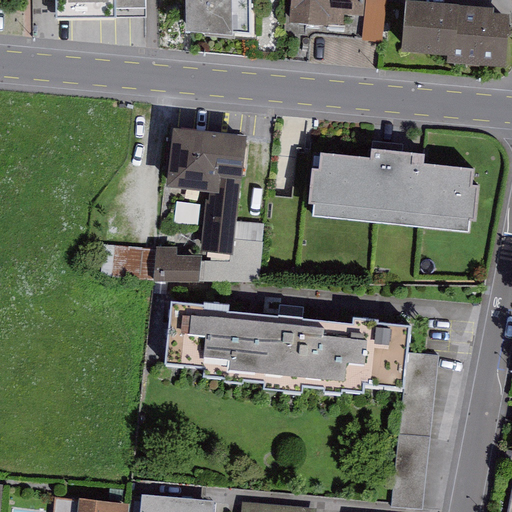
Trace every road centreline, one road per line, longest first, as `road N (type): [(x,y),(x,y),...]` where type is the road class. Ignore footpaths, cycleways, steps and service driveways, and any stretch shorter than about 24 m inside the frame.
road 1 (residential): [(0,64),(511,112)]
road 2 (residential): [(460,511),(511,243)]
